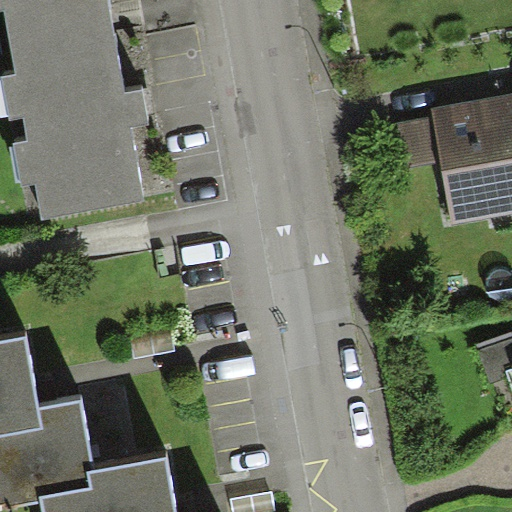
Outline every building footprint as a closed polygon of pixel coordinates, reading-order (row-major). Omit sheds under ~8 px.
[(0,0),(0,9),(3,9),(11,45),(115,27),(110,0),(0,0)] [(127,94),(115,27),(11,45),(16,75),(0,77),(0,81),(7,120),(23,117),(27,142),(11,144),(17,181),(36,178),(43,221),(145,203),(132,127),(150,124),(144,91),(127,94)] [(511,86),(511,104),(416,123),(436,229),(511,214),(511,78),(510,78),(511,86)] [(28,338),(0,342),(0,508),(40,501),(39,496),(90,486),(88,473),(94,471),(81,401),(40,408),(28,338)] [(511,365),(501,370),(511,398),(511,365)] [(94,471),(88,473),(90,486),(39,496),(40,501),(41,511),(175,511),(167,460),(94,471)]
